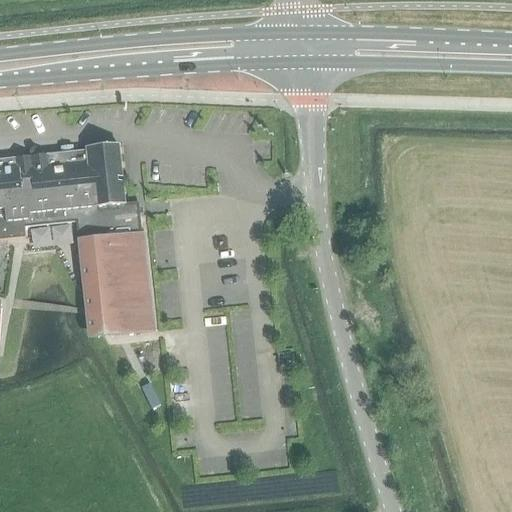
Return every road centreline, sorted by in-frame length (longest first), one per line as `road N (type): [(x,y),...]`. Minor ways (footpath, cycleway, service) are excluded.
road 1 (tertiary): [(394,511),(334,303),(313,191),(304,64)]
road 2 (primary): [(0,82),(304,64)]
road 3 (primary): [(300,33),(0,55)]
road 4 (primary): [(511,40),(300,33)]
road 5 (primary): [(304,64),(511,68)]
